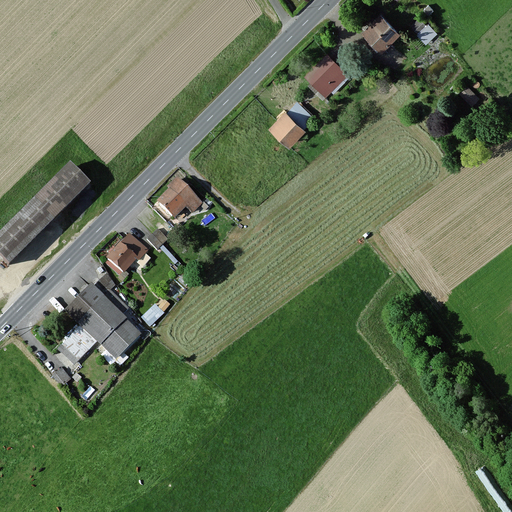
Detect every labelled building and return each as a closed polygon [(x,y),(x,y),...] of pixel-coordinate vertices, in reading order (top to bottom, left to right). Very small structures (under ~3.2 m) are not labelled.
[(399,31),(379,10),(359,30),(379,50),(399,31)] [(425,19),(413,28),(428,46),(439,36),(425,19)] [(348,74),(326,51),(304,73),(327,95),(348,74)] [(315,116),(295,97),(269,125),(289,144),(315,116)] [(87,186),(64,163),(0,226),(0,261),(5,267),(87,186)] [(201,204),(175,176),(165,185),(169,190),(158,201),(173,217),(186,205),(193,212),(201,204)] [(158,228),(147,237),(156,248),(167,239),(158,228)] [(147,250),(128,233),(105,258),(123,276),(147,250)] [(144,335),(90,282),(62,311),(78,327),(57,348),(74,365),(96,343),(117,363),(144,335)] [(152,325),(165,311),(155,302),(142,316),(152,325)]
